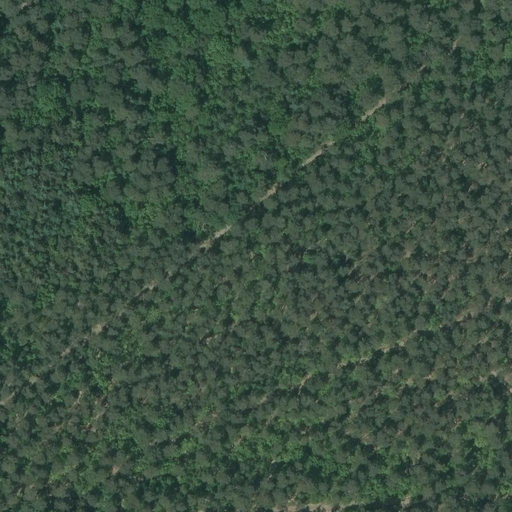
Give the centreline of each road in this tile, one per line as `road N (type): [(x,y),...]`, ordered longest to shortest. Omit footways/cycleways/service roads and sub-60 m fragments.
road 1 (track): [(511,1),(0,407)]
road 2 (unknown): [(511,430),(409,471),(325,473),(272,461),(140,478),(127,484),(116,511)]
road 3 (track): [(511,495),(260,511)]
